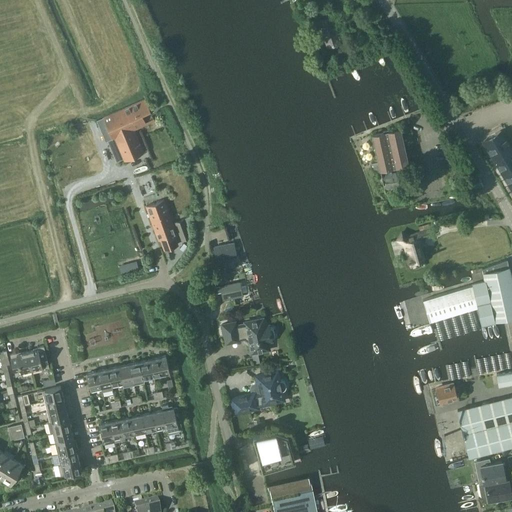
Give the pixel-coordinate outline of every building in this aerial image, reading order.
[(316,13),(328,11),(327,4),(315,6),(316,13)] [(326,44),(340,39),(331,13),(317,18),(326,44)] [(134,128),(154,119),(145,98),(104,116),(113,137),(114,137),(124,159),(144,151),(134,128)] [(401,169),(409,167),(399,126),(372,133),(378,161),(372,162),(374,170),(380,168),(380,169),(378,173),(379,177),(382,180),(385,189),(401,186),(399,176),(403,175),(401,169)] [(511,149),(500,130),(484,140),(511,187),(511,149)] [(478,173),(464,177),(467,189),(483,185),(478,173)] [(164,248),(177,243),(175,236),(177,235),(163,198),(146,205),(159,239),(161,239),(164,248)] [(189,216),(175,221),(182,240),(190,237),(189,216)] [(404,243),(410,263),(412,263),(415,266),(419,265),(420,260),(423,260),(417,239),(431,235),(428,224),(419,226),(420,231),(408,234),(402,231),(398,239),(404,243)] [(237,256),(234,242),(214,246),(218,265),(225,264),(223,258),(237,256)] [(494,319),(511,315),(511,276),(509,265),(508,265),(507,259),(482,267),(484,278),(472,281),(482,323),(494,320),(494,319)] [(137,261),(119,266),(121,273),(139,269),(137,261)] [(225,267),(212,270),(214,276),(226,273),(225,267)] [(243,295),(240,281),(215,286),(217,292),(222,291),(223,299),(243,295)] [(471,285),(422,299),(429,322),(478,307),(471,285)] [(236,321),(222,323),(226,342),(239,340),(239,338),(245,337),(242,340),(247,343),(250,340),(252,351),(269,348),(267,340),(272,339),(272,337),(274,336),(275,335),(273,328),(272,327),(269,327),(269,325),(264,326),(263,318),(246,322),(246,323),(236,325),(236,321)] [(38,348),(27,350),(32,369),(43,366),(49,368),(50,368),(44,344),(38,346),(37,346),(38,348)] [(21,372),(32,369),(27,350),(17,353),(17,351),(10,353),(15,376),(16,376),(21,372)] [(165,355),(161,356),(151,358),(155,376),(165,374),(165,372),(169,371),(165,355)] [(10,364),(8,356),(1,358),(2,364),(7,363),(7,364),(10,364)] [(155,376),(151,358),(140,360),(144,376),(144,380),(155,377),(155,376)] [(144,376),(140,360),(130,363),(133,379),(134,384),(145,381),(144,380),(144,376)] [(133,379),(130,363),(119,365),(122,381),(123,383),(124,386),(134,384),(133,379)] [(122,381),(119,365),(108,367),(112,386),(123,383),(122,381)] [(112,386),(108,367),(98,370),(102,388),(102,391),(113,388),(112,386)] [(286,386),(286,384),(285,381),(284,380),(283,379),(279,379),(277,369),(256,374),(257,383),(254,383),(251,389),(252,392),(231,397),(235,412),(257,406),(257,405),(284,399),(282,389),(285,388),(286,386)] [(91,390),(101,388),(102,388),(98,370),(87,372),(91,390)] [(498,384),(511,381),(511,370),(496,373),(498,384)] [(44,385),(56,383),(54,377),(43,379),(44,385)] [(464,382),(457,384),(459,391),(466,390),(464,382)] [(442,401),(457,397),(454,384),(436,388),(439,399),(442,399),(442,401)] [(63,396),(60,385),(42,389),(37,391),(38,395),(43,393),(45,400),(63,396)] [(511,445),(511,395),(457,409),(469,457),(511,445)] [(45,400),(47,411),(65,406),(63,396),(45,400)] [(168,404),(162,405),(163,409),(167,427),(168,431),(179,429),(178,425),(177,419),(180,418),(178,406),(169,408),(168,404)] [(65,406),(47,411),(50,421),(68,417),(65,406)] [(163,409),(153,411),(157,429),(167,427),(163,409)] [(153,411),(142,413),(146,432),(157,429),(153,411)] [(142,413),(131,416),(135,434),(146,432),(142,413)] [(125,436),(135,434),(131,416),(121,418),(125,436)] [(50,421),(48,421),(48,422),(50,432),(50,433),(52,432),(70,427),(68,417),(50,421)] [(121,418),(110,420),(114,441),(126,438),(125,436),(121,418)] [(254,422),(250,423),(251,429),(265,427),(265,421),(260,421),(260,418),(254,419),(254,422)] [(104,443),(114,441),(110,420),(99,423),(104,443)] [(11,440),(24,437),(21,423),(8,426),(11,440)] [(70,427),(52,432),(55,442),(73,438),(70,427)] [(274,430),(253,436),(262,471),(295,461),(287,435),(274,430)] [(73,438),(55,442),(58,453),(76,448),(78,448),(76,443),(74,443),(73,438)] [(76,448),(58,453),(60,463),(78,459),(76,448)] [(0,476),(10,483),(22,464),(0,450),(0,476)] [(111,454),(106,455),(108,462),(113,461),(119,459),(117,453),(111,454)] [(482,473),(483,482),(505,478),(502,460),(490,462),(489,458),(475,461),(477,474),(482,473)] [(60,463),(58,463),(58,464),(61,475),(81,470),(78,459),(60,463)] [(309,476),(267,485),(272,505),(313,496),(309,476)] [(483,482),(480,482),(481,486),(485,488),(487,499),(511,495),(508,477),(505,478),(483,482)] [(316,511),(313,496),(272,505),(272,507),(273,511),(316,511)] [(131,506),(134,505),(135,511),(160,511),(157,499),(143,503),(141,497),(130,499),(131,505),(131,506)]
